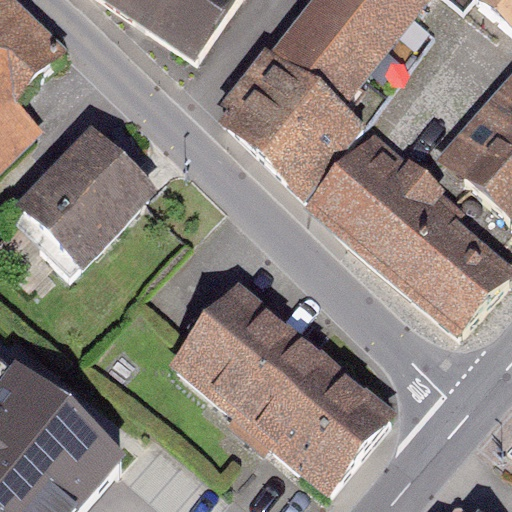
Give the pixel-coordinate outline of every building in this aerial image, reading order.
[(256,8),(244,0),(84,0),(83,2),(200,86),(256,8)] [(328,0),(302,33),(388,102),(470,0),(328,0)] [(511,0),(484,0),(480,6),(511,33),(511,0)] [(74,78),(0,1),(0,203),(59,147),(32,119),(74,78)] [(302,33),(217,139),(303,208),(388,102),(302,33)] [(511,103),(445,181),(511,239),(511,103)] [(173,217),(105,152),(28,234),(96,298),(173,217)] [(511,274),(373,163),(324,224),(479,348),(511,306),(511,274)] [(247,296),(177,375),(334,511),(348,511),(412,439),(247,296)] [(0,511),(96,511),(118,487),(1,387),(0,387),(0,511)]
